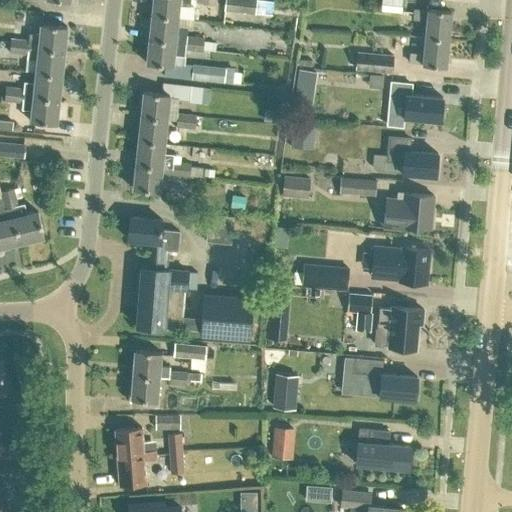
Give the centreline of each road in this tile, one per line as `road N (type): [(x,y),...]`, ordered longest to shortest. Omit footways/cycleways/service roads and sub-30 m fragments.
road 1 (tertiary): [(472,511),(511,56)]
road 2 (residential): [(49,314),(80,275),(87,242),(113,0)]
road 3 (residential): [(84,511),(74,344),(49,314)]
